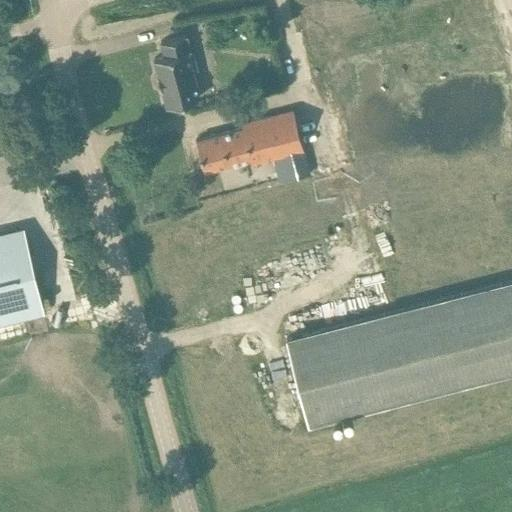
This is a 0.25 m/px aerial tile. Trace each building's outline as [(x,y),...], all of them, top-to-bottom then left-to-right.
[(482,0),(446,0),(303,28),(309,63),(488,28),(482,0)] [(189,50),(185,35),(160,41),(164,56),(153,59),(158,76),(156,76),(160,89),(161,88),(166,106),(198,97),(191,70),(196,69),(191,52),(187,54),(186,51),(189,50)] [(511,72),(510,65),(414,85),(417,101),(402,104),(393,63),(362,69),(376,138),(426,128),(433,166),(511,149),(511,72)] [(252,164),(273,159),(294,238),(344,225),(339,203),(319,208),(293,109),(241,122),(242,126),(195,139),(203,171),(251,159),(252,164)] [(0,236),(0,319),(42,309),(23,231),(0,236)] [(511,279),(286,338),(308,423),(511,370),(511,279)]
